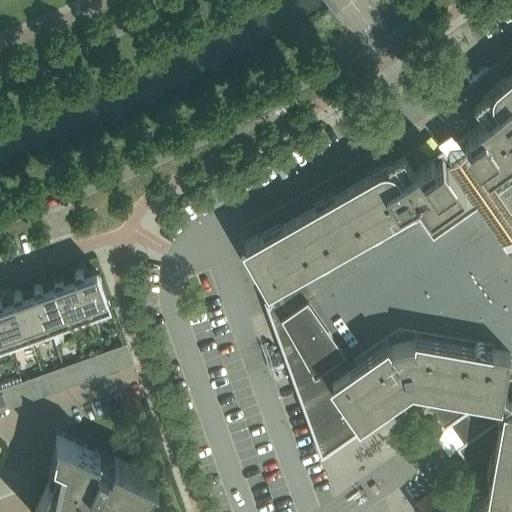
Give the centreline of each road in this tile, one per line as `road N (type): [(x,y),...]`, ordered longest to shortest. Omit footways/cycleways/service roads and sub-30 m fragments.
road 1 (tertiary): [(54,203),(152,165),(376,33)]
road 2 (tertiary): [(169,0),(0,76)]
road 3 (residential): [(0,274),(70,249),(54,203)]
